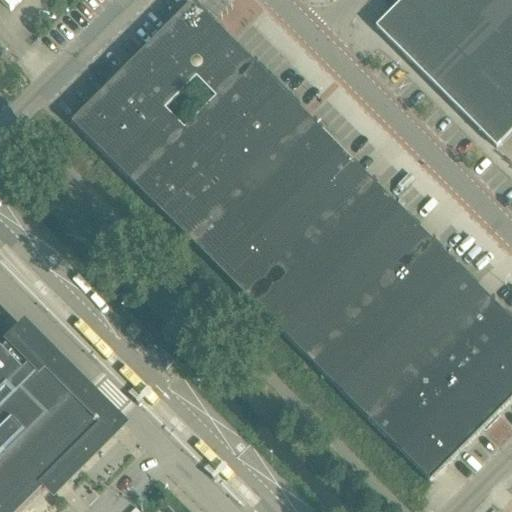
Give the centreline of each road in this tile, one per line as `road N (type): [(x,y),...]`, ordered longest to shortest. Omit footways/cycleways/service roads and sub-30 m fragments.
road 1 (unclassified): [(0,278),(224,511)]
road 2 (tertiary): [(511,234),(316,40)]
road 3 (unclassified): [(138,0),(0,142)]
